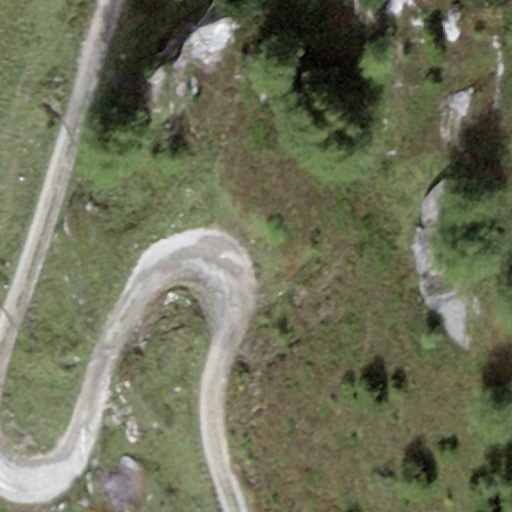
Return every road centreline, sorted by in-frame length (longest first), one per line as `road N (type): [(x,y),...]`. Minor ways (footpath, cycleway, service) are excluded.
road 1 (track): [(234,511),(209,431),(208,390),(233,284),(207,254),(164,265),(146,282),(92,388),(85,427),(69,455),(29,482),(0,469)]
road 2 (track): [(0,344),(108,0)]
